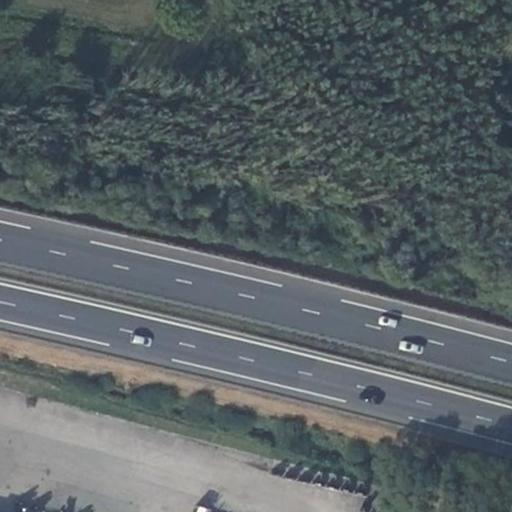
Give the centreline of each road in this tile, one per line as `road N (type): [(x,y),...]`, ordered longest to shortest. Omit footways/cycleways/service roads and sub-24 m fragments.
road 1 (trunk): [(511,366),(0,244)]
road 2 (trunk): [(0,307),(511,429)]
